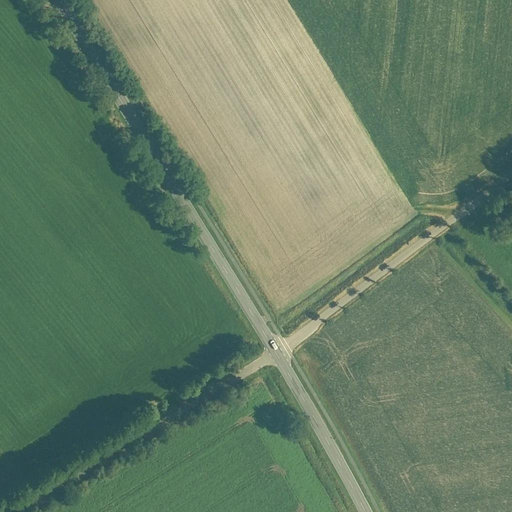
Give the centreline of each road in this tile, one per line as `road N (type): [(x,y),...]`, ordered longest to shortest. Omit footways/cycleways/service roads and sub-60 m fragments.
road 1 (tertiary): [(275,354),(54,0)]
road 2 (residential): [(511,172),(275,354)]
road 3 (residential): [(275,354),(22,511)]
road 4 (tertiary): [(361,511),(275,354)]
